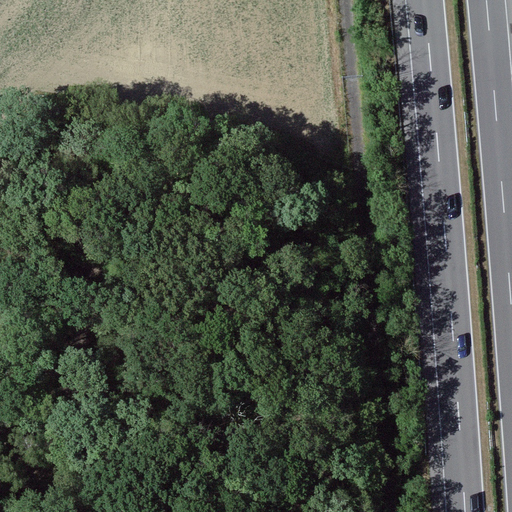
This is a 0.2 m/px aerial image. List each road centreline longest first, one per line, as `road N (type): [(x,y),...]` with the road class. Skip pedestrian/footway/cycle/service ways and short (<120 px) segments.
road 1 (motorway): [(424,0),(465,511)]
road 2 (motorway): [(511,308),(486,0)]
